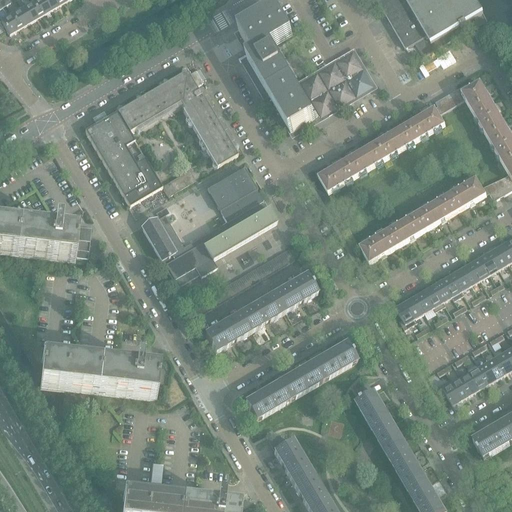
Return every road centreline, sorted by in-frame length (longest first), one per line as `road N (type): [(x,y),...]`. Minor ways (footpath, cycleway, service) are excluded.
road 1 (residential): [(207,394),(47,121)]
road 2 (residential): [(357,309),(511,216)]
road 3 (unclassified): [(47,121),(197,33)]
road 4 (residential): [(207,394),(357,309)]
road 5 (residential): [(357,309),(278,170)]
road 6 (residential): [(278,170),(197,33)]
road 7 (residential): [(436,442),(357,309)]
road 8 (residential): [(278,170),(402,100)]
road 9 (residential): [(511,86),(497,59),(480,55),(402,100)]
road 10 (residential): [(275,511),(207,394)]
road 11 (secondary): [(66,511),(0,398)]
